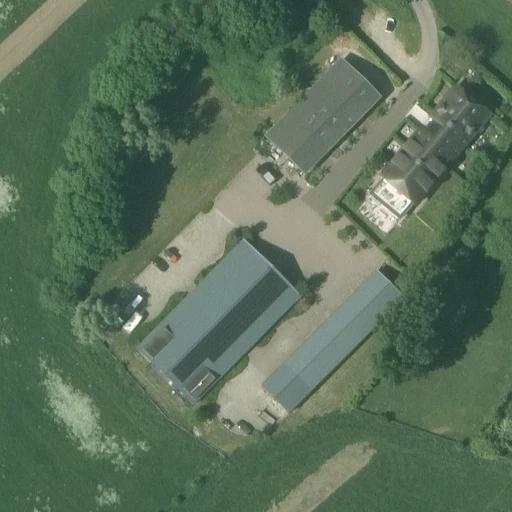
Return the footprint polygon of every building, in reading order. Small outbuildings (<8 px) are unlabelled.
[(441,51),(447,55),(452,48),(447,44),(441,51)] [(305,174),(379,98),(341,60),(266,137),(305,174)] [(369,195),(401,222),(489,116),(457,89),(383,177),(369,195)] [(137,348),(195,405),(300,299),(242,242),(137,348)] [(313,389),(403,301),(376,273),(286,363),(313,389)]
